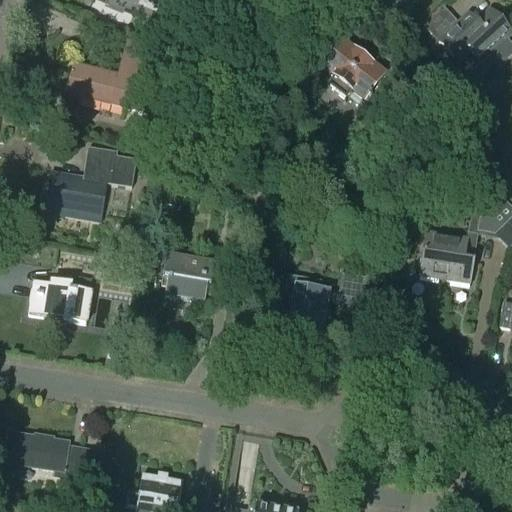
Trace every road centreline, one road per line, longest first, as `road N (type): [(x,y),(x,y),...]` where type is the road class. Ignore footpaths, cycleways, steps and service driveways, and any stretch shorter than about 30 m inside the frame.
road 1 (residential): [(320,428),(0,374)]
road 2 (residential): [(459,387),(474,416),(463,486),(446,503),(364,494),(320,428)]
road 3 (residential): [(320,428),(364,379),(383,373),(459,387)]
